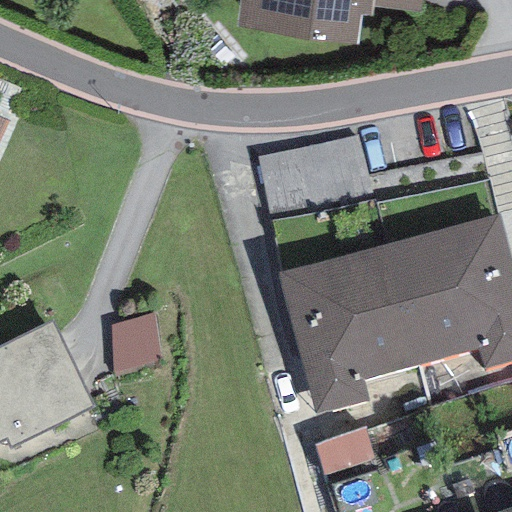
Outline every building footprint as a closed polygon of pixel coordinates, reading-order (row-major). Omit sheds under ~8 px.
[(239,0),(236,28),(357,46),(361,16),(371,17),(373,6),(374,0),(239,0)] [(374,0),(373,6),(420,12),(421,0),(374,0)] [(0,141),(9,120),(0,116),(0,141)] [(359,135),(258,159),(273,224),(375,200),(359,135)] [(486,370),(511,362),(511,261),(499,215),(391,244),(426,364),(480,349),(486,370)] [(361,381),(426,364),(391,244),(277,273),(315,415),(367,402),(361,381)] [(160,359),(154,314),(111,325),(112,374),(160,359)] [(0,441),(5,438),(11,449),(93,407),(50,323),(0,349),(0,441)] [(372,458),(364,428),(315,445),(322,474),(372,458)]
